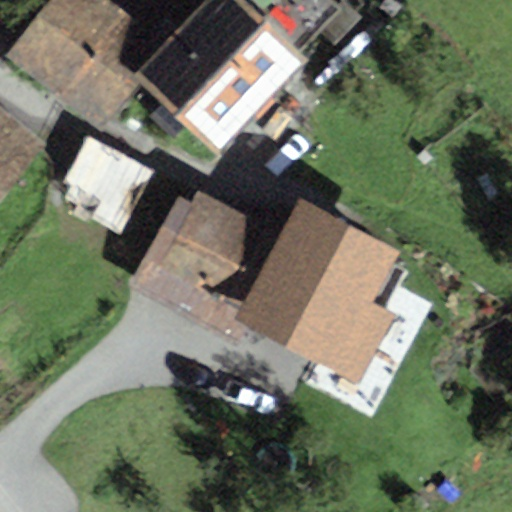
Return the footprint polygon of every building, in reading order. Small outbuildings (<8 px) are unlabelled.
[(178,55),(107,0),(71,0),(20,66),(113,138),(152,88),(178,55)] [(326,69),(252,0),(231,0),(178,55),(152,88),(232,166),(326,69)] [(0,215),(52,155),(0,110),(0,215)] [(143,175),(88,145),(69,180),(124,210),(143,175)] [(394,253),(299,204),(282,237),(188,189),(138,287),(221,330),(231,311),(355,375),(385,318),(365,308),(394,253)]
